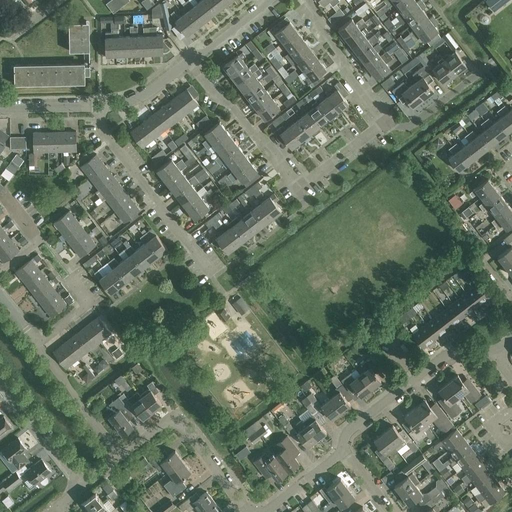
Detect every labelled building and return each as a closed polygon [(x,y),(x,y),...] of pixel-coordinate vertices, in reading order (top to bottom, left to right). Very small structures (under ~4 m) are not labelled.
[(4,0),(0,3),(0,12),(1,11),(0,10),(10,2),(18,12),(25,7),(19,0),(4,0)] [(118,10),(110,0),(107,3),(114,13),(118,10)] [(122,7),(117,0),(110,0),(118,10),(122,7)] [(151,6),(146,0),(143,0),(141,2),(147,9),(151,6)] [(209,18),(194,0),(188,0),(183,4),(188,10),(199,25),(209,18)] [(196,0),(194,0),(209,18),(218,11),(209,0),(200,0),(198,2),(196,0)] [(209,0),(218,11),(227,4),(223,0),(209,0)] [(391,0),(387,3),(387,4),(377,11),(379,15),(396,3),(399,8),(409,0),(391,0)] [(415,0),(409,0),(399,8),(403,12),(396,17),(399,20),(423,3),(421,0),(418,0),(417,1),(415,0)] [(494,12),(509,0),(485,0),(494,12)] [(163,19),(164,19),(166,30),(172,29),(170,17),(166,2),(160,3),(163,19)] [(355,10),(359,15),(369,8),(365,3),(355,10)] [(423,3),(399,20),(402,24),(408,20),(412,24),(426,14),(423,9),(426,6),(423,3)] [(188,10),(179,17),(190,32),(199,25),(188,10)] [(179,17),(174,11),(171,14),(175,20),(178,23),(172,28),(180,39),(187,34),(187,35),(190,32),(179,17)] [(415,29),(403,39),(400,35),(397,38),(402,45),(436,19),(433,15),(429,18),(426,14),(412,24),(415,29)] [(124,16),(114,16),(115,24),(117,24),(119,24),(124,23),(124,16)] [(389,17),(384,21),(389,28),(394,24),(391,21),(389,17)] [(342,39),(364,21),(362,18),(355,23),(351,18),(338,28),(342,33),(339,35),(342,39)] [(439,23),(436,19),(402,45),(407,51),(410,48),(406,43),(412,38),(415,41),(421,36),(425,41),(439,30),(435,26),(439,23)] [(283,42),(298,31),(290,21),(284,26),(280,21),(267,31),(274,39),(279,36),(283,42)] [(364,21),(342,39),(345,42),(347,40),(351,45),(364,35),(361,30),(367,25),(364,21)] [(120,24),(115,24),(116,55),(126,55),(125,36),(119,36),(119,28),(120,28),(120,24)] [(145,54),(144,35),(138,36),(138,27),(134,28),(135,54),(145,54)] [(154,54),(153,27),(149,27),(149,35),(144,35),(145,54),(154,54)] [(153,27),(154,54),(164,53),(163,35),(157,35),(157,27),(153,27)] [(107,56),(116,55),(115,28),(111,28),(111,32),(106,32),(106,37),(106,44),(101,44),(101,55),(107,54),(107,56)] [(130,36),(125,36),(126,55),(135,54),(134,28),(130,28),(130,36)] [(298,31),(283,42),(290,51),(305,40),(298,31)] [(443,37),(453,50),(458,46),(448,33),(443,37)] [(368,39),(364,35),(351,45),(354,49),(352,51),(355,55),(377,38),(374,34),(368,39)] [(377,38),(355,55),(357,58),(360,56),(363,61),(377,51),(374,47),(375,46),(378,50),(384,46),(380,42),(385,39),(382,35),(377,38)] [(312,50),(305,40),(290,51),(298,61),(312,50)] [(399,47),(395,41),(385,48),(387,50),(390,54),(399,47)] [(90,51),(90,43),(70,44),(70,51),(84,51),(90,51)] [(256,56),(260,52),(257,47),(252,51),(256,56)] [(312,50),(298,61),(305,70),(319,59),(312,50)] [(380,56),(377,51),(363,61),(367,66),(364,68),(367,71),(390,54),(387,50),(380,56)] [(443,57),(455,73),(466,65),(455,51),(449,56),(447,53),(443,57)] [(242,52),(239,54),(225,65),(232,75),(246,64),(242,59),(246,57),(242,52)] [(264,57),(260,52),(256,56),(259,60),(264,57)] [(427,70),(433,66),(423,52),(417,56),(424,66),(427,70)] [(390,54),(367,71),(370,75),(373,73),(376,78),(389,67),(386,63),(393,58),(390,54)] [(438,61),(440,63),(434,68),(444,82),(455,73),(443,57),(438,61)] [(319,59),(305,70),(309,75),(305,78),(308,82),(308,83),(311,88),(324,78),(321,73),(327,69),(319,59)] [(84,63),(77,63),(78,83),(85,83),(85,74),(84,63)] [(249,67),(246,64),(232,75),(239,83),(258,68),(255,63),(249,67)] [(269,74),(274,70),(270,65),(266,69),(269,74)] [(281,74),(286,70),(282,65),(278,69),(281,74)] [(424,66),(412,74),(417,80),(412,84),(424,98),(434,90),(429,84),(434,80),(427,70),(424,66)] [(258,68),(239,83),(246,92),(260,81),(256,77),(262,73),(258,68)] [(289,75),(286,70),(281,74),(285,78),(289,75)] [(395,82),(390,76),(381,84),(384,88),(385,90),(395,82)] [(266,90),(260,81),(246,92),(252,101),(266,90)] [(328,96),(339,110),(349,103),(344,97),(349,93),(340,81),(335,85),(338,89),(328,96)] [(424,98),(412,84),(408,87),(404,82),(393,90),(401,100),(406,96),(414,106),(424,98)] [(283,91),(288,88),(284,83),(279,87),(283,91)] [(319,85),(315,89),(318,93),(323,90),(319,85)] [(187,88),(175,97),(188,113),(199,104),(187,88)] [(288,88),(283,91),(286,96),(291,92),(288,88)] [(273,99),(266,90),(252,101),(259,110),(273,99)] [(491,96),(495,100),(503,94),(500,90),(491,96)] [(305,96),(308,100),(313,97),(310,92),(305,96)] [(293,94),(283,102),(287,107),(297,99),(293,94)] [(305,96),(301,100),(304,104),(309,101),(305,96)] [(328,96),(319,103),(330,118),(339,110),(328,96)] [(175,97),(164,106),(176,121),(188,113),(175,97)] [(280,108),(273,99),(259,110),(266,119),(280,108)] [(304,104),(301,100),(296,103),(300,108),(304,104)] [(330,118),(319,103),(309,111),(320,125),(330,118)] [(481,104),(476,108),(482,116),(488,112),(481,104)] [(164,106),(153,114),(165,130),(176,121),(164,106)] [(505,106),(501,108),(511,122),(511,108),(509,111),(505,106)] [(497,111),(502,117),(497,120),(507,133),(511,129),(511,122),(501,108),(497,111)] [(471,120),(480,114),(476,109),(467,115),(471,120)] [(286,111),(282,114),(285,119),(290,115),(286,111)] [(320,125),(309,111),(300,118),(311,132),(320,125)] [(153,114),(142,123),(155,138),(165,130),(153,114)] [(282,114),(277,118),(280,123),(285,119),(282,114)] [(206,116),(196,124),(199,128),(209,120),(206,116)] [(300,118),(291,125),(302,140),(311,132),(300,118)] [(463,118),(459,121),(463,126),(464,127),(468,124),(463,118)] [(507,133),(497,120),(493,123),(489,118),(485,121),(499,139),(507,133)] [(212,123),(204,130),(206,132),(205,133),(209,137),(203,142),(205,146),(226,129),(220,121),(214,126),(212,123)] [(459,121),(451,127),(454,131),(462,125),(459,121)] [(499,139),(485,121),(481,124),(485,129),(481,133),(491,145),(499,139)] [(155,138),(142,123),(131,131),(143,147),(155,138)] [(283,125),(279,128),(274,132),(283,145),(286,142),(288,141),(292,147),(302,140),(291,125),(286,129),(283,125)] [(226,129),(205,146),(199,150),(202,153),(208,149),(214,144),(218,149),(233,137),(226,129)] [(491,145),(481,133),(477,136),(473,130),(469,133),(483,152),(491,145)] [(62,132),(62,151),(77,151),(77,131),(62,132)] [(49,152),(48,132),(34,132),(35,152),(49,152)] [(62,151),(62,132),(48,132),(49,152),(62,151)] [(185,133),(174,141),(177,146),(188,137),(185,133)] [(315,137),(321,146),(327,142),(321,133),(315,137)] [(483,152),(469,133),(465,136),(469,142),(465,145),(475,158),(483,152)] [(222,154),(221,154),(215,159),(218,162),(239,146),(233,137),(218,149),(222,154)] [(432,143),(437,149),(444,144),(439,137),(432,143)] [(192,139),(188,142),(192,147),(196,144),(192,139)] [(168,144),(172,149),(176,145),(172,140),(168,144)] [(475,158),(465,145),(461,148),(457,142),(453,146),(467,164),(475,158)] [(239,146),(218,162),(209,169),(212,174),(221,166),(220,165),(227,160),(230,165),(245,154),(239,146)] [(467,164),(453,146),(448,149),(453,155),(449,158),(459,171),(467,164)] [(162,158),(167,154),(162,149),(157,152),(162,158)] [(185,153),(189,159),(193,155),(189,150),(185,153)] [(12,160),(19,166),(20,166),(24,160),(16,154),(12,160)] [(90,177),(105,165),(97,154),(81,166),(90,177)] [(234,170),(233,171),(227,175),(227,174),(218,181),(221,185),(252,162),(245,154),(230,165),(234,170)] [(182,159),(176,163),(172,159),(158,170),(164,178),(194,156),(193,155),(189,159),(184,162),(182,159)] [(194,156),(164,178),(170,186),(185,175),(181,170),(187,165),(187,166),(196,159),(194,156)] [(19,166),(12,160),(6,168),(14,173),(19,166)] [(62,162),(55,167),(59,172),(65,167),(62,162)] [(252,162),(221,185),(223,188),(233,181),(239,176),(243,182),(246,187),(255,180),(251,176),(258,170),(252,162)] [(293,169),(299,177),(306,172),(300,164),(293,169)] [(105,165),(90,177),(99,188),(114,176),(105,165)] [(188,179),(185,175),(170,186),(177,194),(206,172),(203,168),(188,179)] [(206,172),(177,194),(183,203),(198,191),(193,186),(199,181),(200,183),(209,176),(206,172)] [(114,176),(99,188),(107,199),(123,187),(114,176)] [(482,197),(495,187),(488,178),(475,189),(469,194),(472,198),(478,193),(482,197)] [(253,193),(256,197),(262,193),(259,189),(263,186),(259,181),(250,188),(253,193)] [(123,187),(107,199),(116,210),(131,198),(123,187)] [(495,187),(482,197),(485,201),(480,205),(482,209),(501,194),(495,187)] [(198,191),(183,203),(189,211),(210,195),(214,192),(211,188),(201,196),(198,191)] [(253,193),(250,188),(245,192),(249,196),(253,193)] [(262,203),(272,218),(282,210),(275,202),(279,199),(274,192),(270,195),(270,196),(262,203)] [(463,203),(456,194),(449,200),(456,209),(463,203)] [(501,194),(482,209),(485,213),(491,209),(494,213),(507,202),(501,194)] [(210,195),(189,211),(196,219),(210,208),(206,202),(212,198),(210,195)] [(100,197),(95,201),(98,205),(103,201),(100,197)] [(140,210),(131,198),(116,210),(125,222),(140,210)] [(236,198),(232,201),(239,210),(241,208),(238,204),(240,203),(236,198)] [(239,210),(232,201),(227,205),(231,210),(235,207),(238,211),(239,210)] [(511,208),(507,202),(494,213),(497,217),(492,221),(495,225),(511,211),(511,208)] [(272,218),(262,203),(253,210),(264,224),(272,218)] [(481,209),(475,212),(479,221),(485,218),(481,209)] [(63,234),(79,222),(70,210),(55,222),(63,234)] [(253,210),(244,217),(255,231),(264,224),(253,210)] [(511,224),(511,211),(495,225),(498,229),(504,225),(507,229),(511,224)] [(214,215),(218,220),(222,216),(219,212),(214,215)] [(218,220),(214,215),(205,222),(209,228),(213,225),(216,228),(221,224),(218,220)] [(255,231),(244,217),(240,220),(237,216),(232,220),(246,238),(255,231)] [(473,216),(469,220),(473,225),(477,221),(473,216)] [(143,218),(137,220),(140,228),(147,225),(143,218)] [(246,238),(232,220),(227,224),(230,228),(226,231),(237,245),(246,238)] [(79,222),(63,234),(72,245),(87,233),(79,222)] [(94,238),(101,232),(95,225),(88,231),(94,238)] [(2,227),(0,228),(0,246),(11,238),(2,227)] [(237,245),(226,231),(214,241),(219,247),(223,244),(229,252),(237,245)] [(143,235),(160,256),(168,249),(157,235),(152,238),(147,232),(143,235)] [(96,244),(87,233),(72,245),(80,256),(96,244)] [(145,243),(140,247),(152,262),(160,256),(143,235),(140,237),(145,243)] [(27,241),(23,236),(19,240),(23,244),(27,241)] [(107,241),(104,236),(99,239),(103,244),(107,241)] [(19,249),(11,238),(0,246),(0,256),(4,261),(19,249)] [(152,262),(140,247),(135,251),(126,240),(123,243),(127,247),(144,269),(152,262)] [(505,266),(511,260),(511,246),(498,257),(505,266)] [(129,256),(124,260),(120,253),(119,254),(135,275),(144,269),(127,247),(124,250),(129,256)] [(41,258),(38,254),(33,258),(37,262),(41,258)] [(135,275),(119,254),(111,260),(127,281),(135,275)] [(88,259),(92,264),(97,259),(94,255),(88,259)] [(40,270),(32,259),(16,271),(25,282),(40,270)] [(113,269),(108,272),(119,287),(127,281),(111,260),(108,262),(113,269)] [(40,270),(25,282),(33,293),(49,281),(40,270)] [(119,287),(108,272),(103,276),(98,270),(94,273),(99,279),(99,278),(111,294),(119,287)] [(49,281),(33,293),(41,304),(57,291),(49,281)] [(480,282),(473,288),(487,306),(490,303),(487,298),(490,296),(480,282)] [(473,288),(466,293),(477,306),(480,304),(483,308),(487,306),(473,288)] [(57,291),(41,304),(51,316),(66,304),(57,291)] [(466,293),(460,298),(474,316),(477,313),(474,309),(477,306),(466,293)] [(65,299),(70,304),(74,301),(70,295),(65,299)] [(241,315),(250,308),(241,297),(232,303),(241,315)] [(460,298),(453,303),(464,316),(467,314),(470,319),(474,316),(460,298)] [(453,303),(446,308),(460,326),(464,323),(460,319),(464,316),(453,303)] [(224,308),(217,314),(223,322),(230,316),(224,308)] [(446,308),(440,313),(450,327),(453,325),(457,329),(460,326),(446,308)] [(450,327),(440,313),(433,318),(447,336),(451,334),(447,329),(450,327)] [(88,325),(100,342),(112,333),(99,316),(88,325)] [(447,336),(433,318),(427,323),(437,337),(440,335),(444,339),(447,336)] [(437,337),(427,323),(420,329),(434,347),(438,344),(434,339),(437,337)] [(100,342),(88,325),(76,334),(89,351),(100,342)] [(434,347),(420,329),(413,334),(424,348),(427,345),(431,349),(434,347)] [(76,334),(65,343),(78,359),(89,351),(76,334)] [(236,360),(250,352),(248,348),(254,344),(249,334),(228,346),(236,360)] [(78,359),(65,343),(54,352),(67,368),(78,359)] [(117,358),(123,354),(119,348),(113,353),(117,358)] [(361,375),(371,389),(381,381),(374,371),(378,368),(371,358),(362,364),(366,370),(361,375)] [(105,360),(102,360),(98,362),(103,368),(108,364),(105,360)] [(137,364),(132,367),(137,373),(142,369),(137,364)] [(492,379),(498,373),(493,368),(487,373),(492,379)] [(371,389),(361,375),(355,379),(350,372),(341,380),(349,389),(347,390),(353,397),(355,400),(361,395),(362,396),(371,389)] [(86,383),(91,379),(92,378),(88,373),(84,376),(83,379),(86,383)] [(335,394),(330,398),(341,412),(351,404),(348,401),(342,394),(347,390),(335,374),(330,378),(336,387),(332,391),(335,394)] [(458,374),(449,382),(459,396),(463,393),(467,398),(472,393),(476,398),(482,394),(471,380),(466,384),(463,380),(458,374)] [(110,379),(114,391),(126,387),(122,375),(110,379)] [(310,384),(307,380),(301,385),(304,389),(310,384)] [(147,385),(151,390),(142,397),(153,411),(162,404),(155,394),(159,391),(152,381),(147,385)] [(449,382),(439,389),(444,395),(447,400),(441,405),(451,417),(457,413),(453,408),(458,404),(455,400),(459,396),(449,382)] [(153,411),(142,397),(141,397),(137,392),(128,399),(123,393),(119,397),(127,408),(132,404),(143,418),(153,411)] [(314,406),(319,402),(311,392),(310,393),(306,396),(314,406)] [(486,395),(482,399),(487,405),(491,401),(486,395)] [(302,419),(301,419),(317,440),(327,432),(321,425),(317,419),(322,416),(314,406),(306,396),(302,400),(312,414),(303,421),(302,419)] [(127,408),(119,397),(109,404),(114,410),(107,415),(114,424),(112,425),(116,430),(118,429),(122,434),(133,426),(122,412),(127,408)] [(341,412),(330,398),(321,405),(326,412),(332,419),(341,412)] [(273,411),(276,414),(289,404),(287,400),(273,411)] [(415,408),(427,423),(432,419),(443,433),(454,424),(440,406),(434,410),(426,400),(415,408)] [(427,423),(415,408),(405,416),(414,428),(409,432),(417,442),(427,434),(424,431),(430,426),(427,423)] [(278,418),(291,435),(296,431),(284,414),(278,418)] [(0,436),(12,427),(3,415),(0,417),(0,436)] [(317,440),(301,419),(296,423),(301,430),(297,434),(308,447),(317,440)] [(254,427),(262,436),(264,435),(265,437),(272,432),(266,424),(264,426),(263,425),(263,426),(260,422),(254,427)] [(383,433),(398,451),(398,450),(403,446),(400,442),(404,439),(393,425),(383,433)] [(262,436),(254,427),(246,433),(249,436),(248,437),(253,443),(262,436)] [(448,450),(464,438),(457,429),(441,441),(434,446),(436,449),(444,444),(448,450)] [(398,451),(383,433),(374,440),(385,454),(389,451),(392,455),(398,451)] [(292,453),(298,448),(287,434),(275,444),(281,451),(276,455),(288,471),(299,462),(294,456),(292,453)] [(2,449),(0,450),(0,456),(12,472),(18,467),(28,459),(21,452),(26,448),(17,437),(2,449)] [(464,438),(448,450),(453,456),(448,460),(450,463),(471,447),(464,438)] [(406,443),(413,452),(418,448),(411,439),(406,443)] [(471,447),(450,463),(452,466),(457,462),(462,468),(478,456),(471,447)] [(169,471),(184,460),(176,450),(169,455),(165,449),(151,460),(159,470),(165,466),(169,471)] [(243,456),(239,450),(235,453),(240,459),(243,456)] [(288,471),(276,455),(271,459),(266,453),(255,461),(267,477),(272,473),(277,479),(288,471)] [(403,469),(407,474),(427,459),(422,453),(403,469)] [(478,456),(462,468),(467,474),(462,477),(464,480),(484,464),(478,456)] [(145,457),(136,463),(141,469),(149,462),(145,457)] [(383,460),(390,469),(394,466),(387,457),(383,460)] [(26,472),(19,476),(21,479),(29,488),(35,483),(39,480),(41,482),(42,483),(44,483),(47,481),(47,479),(47,477),(45,475),(51,471),(41,458),(25,471),(26,472)] [(184,460),(169,471),(174,477),(164,484),(173,496),(187,486),(181,479),(192,471),(184,460)] [(444,467),(450,463),(448,460),(442,464),(439,461),(435,465),(439,471),(444,467)] [(484,464),(464,480),(467,483),(471,480),(476,486),(491,474),(484,464)] [(451,473),(446,466),(440,471),(445,478),(451,473)] [(385,483),(395,475),(392,470),(381,478),(385,483)] [(8,486),(7,487),(9,489),(21,479),(15,471),(2,481),(3,481),(8,486)] [(408,476),(401,482),(395,486),(402,496),(416,485),(420,481),(413,472),(408,475),(408,476)] [(491,474),(476,486),(481,492),(476,495),(478,499),(498,482),(491,474)] [(334,498),(348,487),(341,478),(327,489),(334,498)] [(498,482),(478,499),(480,502),(486,498),(490,504),(506,492),(498,482)] [(423,494),(422,493),(416,485),(402,496),(409,505),(423,494)] [(458,495),(463,491),(458,485),(454,489),(458,495)] [(437,486),(427,493),(431,498),(441,491),(438,488),(437,486)] [(348,487),(334,498),(342,508),(356,497),(348,487)] [(444,495),(441,491),(431,498),(435,502),(444,495)] [(87,511),(90,511),(103,502),(96,492),(81,503),(87,511)] [(199,511),(200,511),(214,501),(207,492),(196,500),(192,495),(179,505),(183,510),(187,508),(189,511),(195,506),(199,511)] [(469,497),(463,502),(467,507),(473,502),(469,497)] [(170,499),(156,510),(157,511),(166,511),(175,505),(170,499)] [(307,504),(313,511),(315,511),(320,509),(313,500),(307,504)] [(214,501),(200,511),(220,511),(222,511),(214,501)] [(328,511),(331,511),(335,504),(327,501),(323,509),(328,511)] [(110,511),(103,502),(90,511),(110,511)] [(468,508),(471,511),(480,511),(481,511),(475,503),(468,508)]
